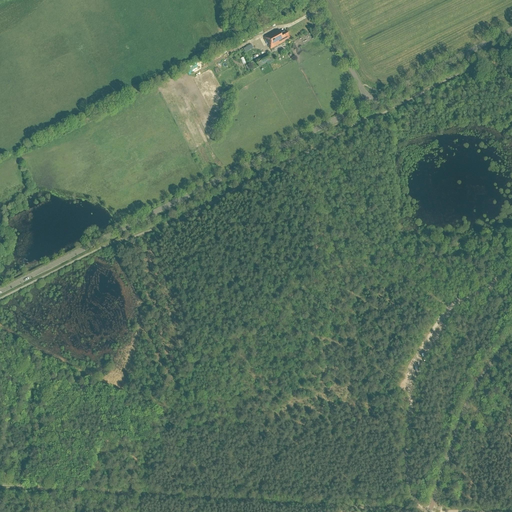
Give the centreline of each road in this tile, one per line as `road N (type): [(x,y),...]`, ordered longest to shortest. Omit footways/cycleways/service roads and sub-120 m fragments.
road 1 (track): [(0,486),(414,510)]
road 2 (tertiary): [(0,291),(368,102)]
road 3 (track): [(333,269),(182,375),(126,480),(127,492)]
road 4 (track): [(425,509),(406,474),(409,375),(449,307)]
road 5 (track): [(405,450),(395,444),(333,269)]
road 6 (tertiary): [(429,511),(471,396),(511,334)]
road 7 (track): [(339,267),(511,249)]
road 8 (tertiary): [(368,102),(511,29)]
road 9 (track): [(333,269),(294,141)]
road 10 (track): [(449,307),(402,277),(339,267)]
